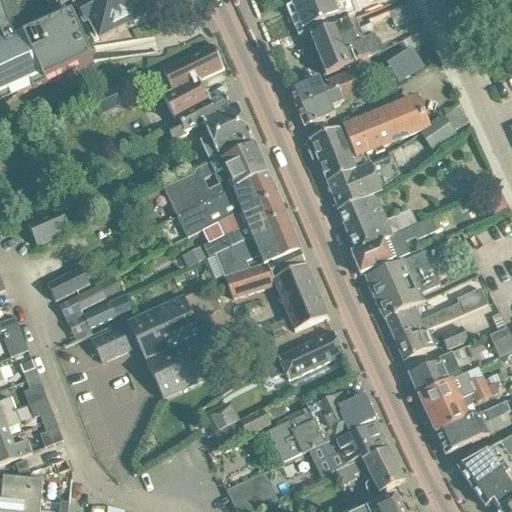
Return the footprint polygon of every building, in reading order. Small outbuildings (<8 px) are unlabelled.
[(0,0),(0,105),(93,64),(92,63),(84,50),(83,49),(79,42),(77,43),(71,28),(80,24),(82,23),(75,8),(77,6),(76,3),(60,11),(53,0),(0,0)] [(53,0),(60,11),(76,3),(77,6),(75,8),(82,23),(86,22),(94,41),(95,41),(96,42),(110,36),(109,34),(122,28),(141,20),(133,3),(137,1),(136,0),(53,0)] [(290,0),(294,8),(314,0),(290,0)] [(314,0),(294,8),(303,31),(338,17),(336,12),(350,6),(348,0),(314,0)] [(412,4),(394,12),(389,14),(396,28),(418,19),(412,4)] [(329,31),(311,39),(326,77),(360,63),(382,53),(375,36),(364,41),(362,37),(359,29),(355,19),(329,31)] [(195,55),(161,72),(172,92),(162,97),(176,124),(211,103),(199,83),(213,76),(224,71),(213,47),(210,48),(195,55)] [(389,65),(396,78),(413,68),(406,55),(389,65)] [(290,92),(297,111),(357,86),(352,73),(326,83),(327,86),(323,88),(319,80),(290,92)] [(132,79),(93,98),(102,116),(122,106),(119,100),(138,91),(132,79)] [(297,111),(305,129),(334,117),(331,109),(362,97),(357,86),(297,111)] [(221,156),(252,142),(237,106),(231,109),(225,95),(211,103),(176,124),(167,129),(174,143),(187,136),(186,133),(203,125),(211,140),(202,144),(212,164),(221,156)] [(418,97),(310,141),(327,184),(370,166),(366,155),(431,129),(418,97)] [(421,136),(430,150),(455,133),(445,119),(421,136)] [(193,177),(164,191),(178,221),(267,176),(252,142),(221,156),(212,164),(202,169),(197,172),(193,177)] [(0,158),(0,174),(24,161),(17,149),(0,158)] [(370,166),(327,184),(339,212),(373,197),(377,195),(402,176),(394,156),(370,166)] [(81,163),(74,167),(81,178),(92,171),(88,164),(81,163)] [(188,241),(241,216),(276,198),(267,176),(178,221),(188,241)] [(373,197),(339,212),(356,254),(390,239),(391,238),(411,230),(417,227),(411,212),(384,224),(373,197)] [(210,261),(215,258),(253,240),(253,241),(269,235),(264,225),(284,217),(276,198),(241,216),(248,229),(205,250),(210,261)] [(139,206),(126,212),(132,225),(145,219),(139,206)] [(58,210),(45,216),(27,224),(37,247),(68,233),(58,210)] [(215,258),(225,280),(300,252),(284,217),(264,225),(269,235),(253,241),(253,240),(215,258)] [(356,254),(352,255),(361,277),(365,275),(366,278),(393,266),(392,264),(410,256),(404,244),(416,240),(417,242),(435,234),(434,232),(430,221),(417,227),(411,230),(399,235),(391,238),(390,239),(356,254)] [(207,261),(202,250),(184,259),(189,270),(207,261)] [(300,252),(225,280),(234,302),(276,289),(295,333),(328,319),(305,265),(303,266),(299,256),(301,255),(300,252)] [(366,278),(385,321),(406,312),(415,308),(426,303),(422,296),(439,288),(423,252),(366,278)] [(90,287),(81,270),(47,287),(55,304),(90,287)] [(115,280),(93,291),(75,300),(81,312),(121,292),(115,280)] [(102,309),(84,318),(90,331),(108,323),(114,320),(131,312),(125,299),(108,307),(102,309)] [(164,400),(219,375),(186,300),(92,343),(103,365),(140,348),(164,400)] [(406,312),(385,321),(394,341),(411,333),(413,337),(428,332),(465,318),(460,307),(460,306),(421,323),(415,308),(406,312)] [(506,328),(500,315),(493,318),(499,332),(506,328)] [(4,324),(7,332),(19,328),(16,319),(4,324)] [(4,342),(11,360),(29,353),(19,328),(7,332),(10,340),(4,342)] [(442,337),(433,341),(435,346),(444,342),(448,352),(468,344),(462,329),(442,337)] [(411,333),(394,341),(404,363),(422,355),(436,349),(435,346),(433,341),(429,334),(428,332),(413,337),(411,333)] [(274,372),(269,373),(271,379),(285,373),(289,383),(344,356),(334,334),(316,342),(270,362),(274,372)] [(511,340),(511,338),(493,346),(499,360),(511,353),(511,340)] [(428,369),(410,378),(418,397),(459,378),(462,377),(452,355),(439,360),(441,363),(428,369)] [(32,361),(21,365),(24,375),(36,371),(32,361)] [(27,384),(39,380),(36,371),(24,375),(27,384)] [(459,378),(418,397),(427,417),(487,389),(483,382),(482,379),(472,384),(468,374),(462,377),(459,378)] [(23,394),(29,408),(47,400),(39,380),(27,384),(30,391),(23,394)] [(487,389),(427,417),(436,435),(469,420),(465,410),(472,406),(474,405),(471,401),(474,399),(476,405),(491,398),(498,395),(498,387),(497,384),(487,389)] [(323,447),(376,422),(366,402),(361,400),(348,406),(343,394),(308,411),(312,420),(307,422),(305,417),(268,434),(283,466),(323,447)] [(263,411),(239,423),(214,437),(222,452),(270,426),(269,423),(288,414),(286,411),(299,405),(295,397),(264,412),(263,411)] [(0,419),(14,414),(9,400),(0,403),(0,419)] [(40,418),(43,427),(56,422),(47,400),(29,408),(34,420),(40,418)] [(231,403),(205,416),(215,436),(239,423),(241,422),(231,403)] [(469,420),(436,435),(445,456),(491,436),(485,424),(510,413),(506,403),(470,420),(469,420)] [(0,443),(12,439),(9,430),(19,426),(14,414),(0,419),(0,443)] [(43,427),(46,434),(58,429),(56,422),(43,427)] [(335,473),(337,472),(345,468),(346,469),(363,461),(364,463),(389,451),(376,422),(323,447),(335,473)] [(12,439),(0,443),(0,467),(32,455),(27,442),(15,446),(12,439)] [(494,503),(499,511),(511,501),(511,439),(458,470),(486,509),(494,503)] [(368,472),(373,482),(368,485),(366,487),(366,490),(371,500),(405,483),(389,451),(364,463),(363,461),(346,469),(345,468),(337,472),(345,487),(357,481),(355,478),(368,472)] [(40,511),(43,483),(31,483),(32,477),(26,462),(16,466),(21,481),(3,480),(1,503),(1,504),(4,504),(2,511),(40,511)] [(245,484),(227,493),(234,507),(236,511),(256,511),(278,501),(272,488),(265,474),(254,479),(245,484)] [(363,511),(359,504),(342,511),(398,511),(392,500),(397,498),(396,496),(364,511),(363,511)] [(511,511),(511,501),(499,511),(498,511),(511,511)] [(59,511),(68,511),(69,504),(60,503),(59,511)]
